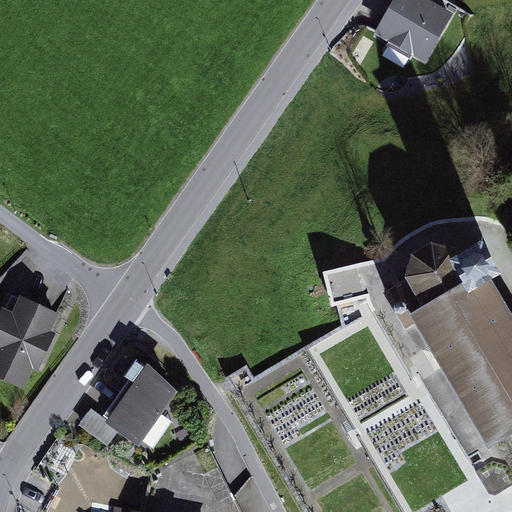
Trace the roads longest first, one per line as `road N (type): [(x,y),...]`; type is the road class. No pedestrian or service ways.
road 1 (residential): [(335,0),(127,302)]
road 2 (residential): [(127,302),(194,365),(281,511)]
road 3 (residential): [(127,302),(0,485)]
road 4 (residential): [(0,213),(127,302)]
